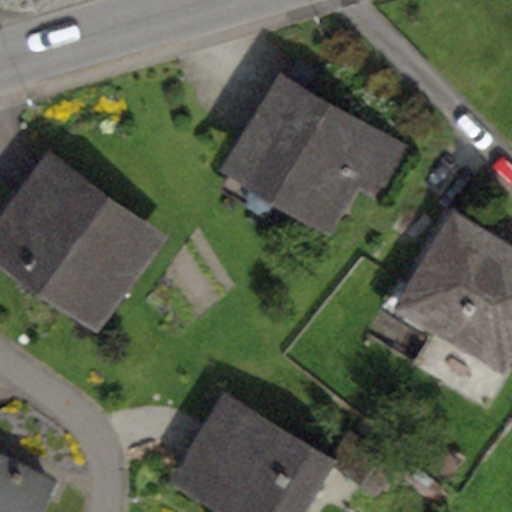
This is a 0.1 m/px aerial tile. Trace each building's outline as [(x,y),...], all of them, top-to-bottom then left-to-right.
[(239,158),(328,212),(372,139),(284,85),(239,158)] [(321,223),(328,212),(239,158),(222,187),(274,219),(284,201),(321,223)] [(51,163),(0,232),(0,239),(97,311),(151,237),(51,163)] [(442,326),(501,362),(511,344),(511,249),(456,215),(413,285),(403,302),(442,326)] [(434,339),(442,326),(403,302),(413,285),(399,277),(381,307),(434,339)] [(179,472),(244,511),(301,511),(333,461),(226,395),(179,472)] [(351,436),(333,461),(376,488),(393,463),(351,436)] [(0,511),(33,511),(48,480),(0,457),(0,511)]
